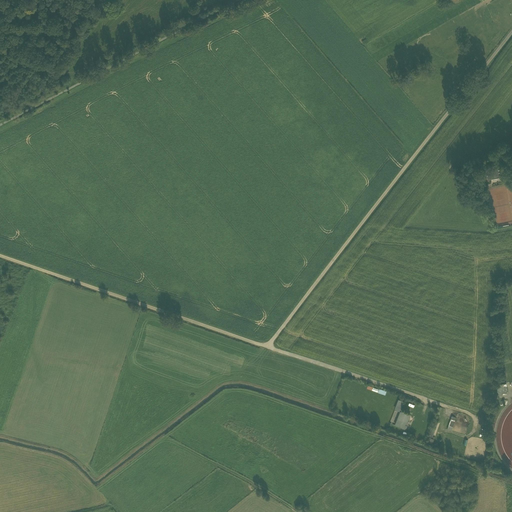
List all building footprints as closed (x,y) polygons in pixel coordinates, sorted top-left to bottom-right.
[(488,170),(490,178),(495,177),(496,177),(495,176),(498,175),(498,177),(505,175),(502,164),(496,165),(496,166),(494,166),(487,167),(488,170)] [(395,409),(400,410),(404,401),(399,399),(395,409)] [(400,427),(405,429),(410,415),(401,411),(395,425),(399,426),(398,427),(400,427)] [(451,431),(456,417),(452,415),(447,429),(451,431)] [(439,422),(434,420),(428,435),(433,437),(439,422)]
